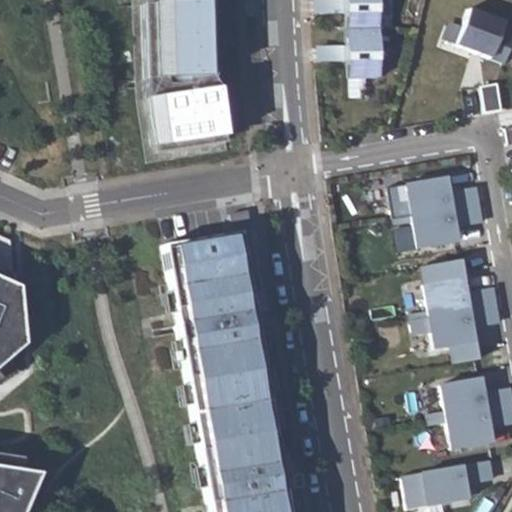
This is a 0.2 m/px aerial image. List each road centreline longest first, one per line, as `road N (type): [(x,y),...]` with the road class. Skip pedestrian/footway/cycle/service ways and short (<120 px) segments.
road 1 (residential): [(511,313),(478,132),(292,170)]
road 2 (residential): [(292,170),(348,511)]
road 3 (residential): [(292,170),(40,213),(0,195)]
road 4 (residential): [(280,0),(292,170)]
